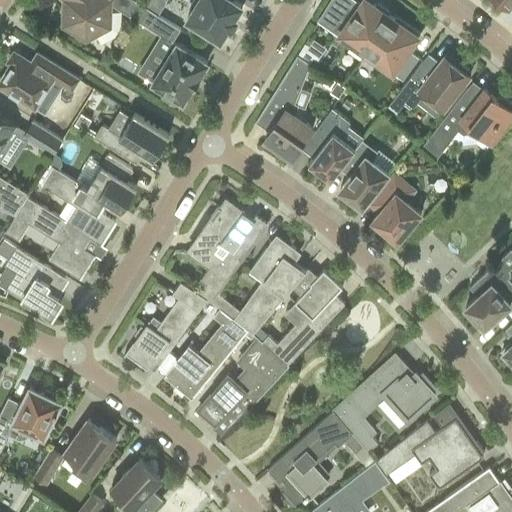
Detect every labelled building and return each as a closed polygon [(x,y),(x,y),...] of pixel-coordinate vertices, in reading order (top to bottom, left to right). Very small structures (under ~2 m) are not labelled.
[(110,28),(110,0),(65,0),(70,2),(65,11),(63,11),(62,26),(86,41),(110,28)] [(139,17),(145,7),(134,0),(130,0),(125,9),(139,17)] [(233,0),(194,0),(191,7),(193,8),(187,18),(220,40),(228,28),(231,29),(237,19),(235,17),(242,5),(233,0)] [(367,0),(362,0),(359,4),(353,0),(331,0),(318,20),(339,35),(340,34),(366,52),(391,17),(387,14),(389,12),(377,4),(376,6),(367,0)] [(156,14),(148,26),(161,33),(173,41),(180,28),(159,15),(156,13),(156,14)] [(397,17),(395,19),(391,17),(366,52),(392,70),(391,71),(403,80),(419,57),(408,50),(419,33),(397,17)] [(153,81),(152,82),(183,101),(207,62),(177,43),(173,41),(161,33),(152,47),(168,57),(153,81)] [(71,90),(78,79),(37,52),(30,63),(17,54),(0,81),(0,86),(35,108),(53,78),(71,90)] [(444,55),(439,62),(428,53),(388,105),(396,112),(404,103),(411,109),(424,93),(444,108),(470,75),(467,74),(468,70),(459,63),(456,64),(444,55)] [(104,54),(98,62),(107,68),(113,59),(104,54)] [(295,103),(309,63),(297,55),(255,121),(268,130),(265,134),(267,135),(265,138),(271,142),(269,146),(283,150),(292,157),(313,127),(294,114),(298,104),(295,103)] [(484,89),(478,96),(467,87),(422,146),(436,159),(458,130),(463,134),(479,132),(491,142),(511,114),(511,110),(510,109),(511,107),(511,102),(503,96),(498,96),(496,99),(484,89)] [(342,138),(350,121),(331,108),(308,141),(319,149),(308,163),(318,171),(316,173),(327,181),(328,179),(330,180),(339,169),(355,148),(342,138)] [(154,158),(169,135),(134,113),(120,135),(103,125),(95,137),(135,163),(142,151),(154,158)] [(0,150),(16,125),(0,114),(0,150)] [(80,114),(74,124),(84,131),(90,120),(80,114)] [(53,155),(62,139),(32,120),(22,136),(53,155)] [(372,160),(376,152),(361,140),(355,148),(339,169),(340,170),(340,169),(350,176),(340,189),(348,195),(346,198),(357,206),(359,204),(362,206),(388,172),(372,160)] [(125,180),(132,168),(108,154),(87,187),(54,166),(53,167),(122,210),(136,187),(125,180)] [(121,210),(122,210),(53,167),(42,184),(74,205),(65,220),(27,196),(26,197),(101,243),(115,220),(98,210),(104,200),(121,210)] [(405,200),(414,190),(394,173),(369,203),(379,212),(372,220),(384,229),(381,232),(395,243),(420,213),(405,200)] [(0,207),(15,215),(26,197),(29,194),(0,175),(0,207)] [(100,244),(101,243),(26,197),(15,215),(5,231),(18,239),(28,222),(60,242),(50,259),(79,278),(94,254),(83,247),(89,237),(100,244)] [(240,218),(244,213),(225,199),(220,206),(218,205),(210,216),(212,217),(196,239),(214,252),(214,263),(202,278),(206,282),(199,292),(207,298),(211,301),(266,227),(264,225),(265,223),(255,216),(249,224),(240,218)] [(293,252),(296,248),(276,234),(249,271),(261,280),(234,318),(248,329),(254,333),(305,270),(291,260),(295,254),(293,252)] [(2,238),(0,241),(0,252),(9,258),(16,246),(2,238)] [(60,291),(68,278),(16,246),(9,258),(4,265),(16,272),(5,288),(51,317),(63,299),(54,293),(57,289),(60,291)] [(509,270),(511,267),(511,249),(511,248),(469,286),(477,295),(465,306),(468,309),(466,311),(466,314),(475,325),(480,325),(482,324),(484,327),(510,303),(509,302),(511,299),(511,282),(508,278),(510,276),(510,271),(509,270)] [(335,294),(342,287),(323,269),(309,284),(310,285),(294,302),(295,302),(285,313),(295,323),(277,343),(268,334),(262,341),(287,364),(345,303),(335,294)] [(207,298),(199,292),(181,280),(172,292),(179,297),(155,330),(147,324),(150,321),(149,320),(124,355),(125,355),(127,352),(139,360),(137,362),(146,369),(148,366),(154,371),(207,298)] [(248,329),(234,318),(220,307),(219,308),(220,308),(215,315),(223,322),(198,353),(189,345),(176,361),(177,362),(166,376),(191,397),(193,395),(194,396),(248,329)] [(287,364),(262,341),(259,339),(239,361),(247,369),(236,381),(228,374),(198,410),(215,424),(237,401),(246,409),(287,364)] [(511,342),(503,351),(511,360),(511,342)] [(407,371),(409,370),(395,354),(333,410),(363,445),(367,451),(377,443),(370,434),(373,431),(361,416),(384,395),(407,420),(435,395),(431,391),(435,388),(422,373),(418,377),(415,373),(412,376),(407,371)] [(46,390),(44,393),(30,387),(12,423),(0,416),(0,450),(9,434),(16,438),(17,438),(19,438),(22,438),(24,437),(26,437),(27,435),(29,434),(30,432),(31,430),(44,436),(49,426),(50,426),(55,416),(54,416),(56,411),(58,409),(57,408),(61,401),(57,399),(58,396),(46,390)] [(355,452),(363,445),(333,410),(268,470),(279,482),(282,479),(285,483),(280,488),(282,490),(282,491),(283,494),(284,496),(286,498),(288,500),(290,502),(292,503),(294,504),(296,506),(304,499),(305,500),(310,496),(310,495),(327,480),(311,463),(334,443),(337,446),(344,440),(355,452)] [(476,441),(473,443),(455,417),(435,431),(427,420),(375,460),(385,475),(415,454),(421,462),(429,456),(437,468),(429,473),(439,487),(483,456),(481,453),(483,451),(476,441)] [(93,471),(116,438),(88,418),(64,451),(78,461),(71,471),(86,482),(93,471)] [(47,483),(64,457),(50,448),(34,475),(47,483)] [(150,489),(161,477),(139,457),(129,468),(129,467),(121,476),(112,487),(140,511),(148,511),(161,499),(150,489)] [(389,481),(385,475),(375,460),(309,511),(308,511),(355,511),(350,504),(382,482),(384,485),(389,481)] [(511,511),(511,497),(510,497),(489,466),(424,511),(464,511),(472,505),(477,511),(511,511)] [(0,491),(10,498),(20,482),(7,475),(0,486),(0,491)] [(96,511),(103,503),(92,494),(77,511),(96,511)]
